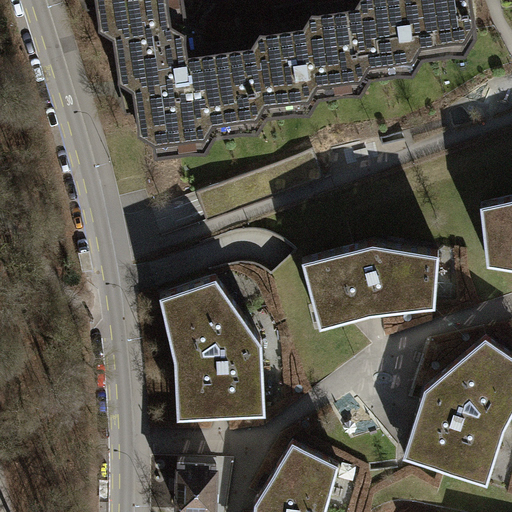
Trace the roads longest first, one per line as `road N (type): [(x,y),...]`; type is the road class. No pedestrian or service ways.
road 1 (residential): [(122,511),(119,376),(101,237),(35,0)]
road 2 (track): [(0,217),(74,302),(110,300)]
